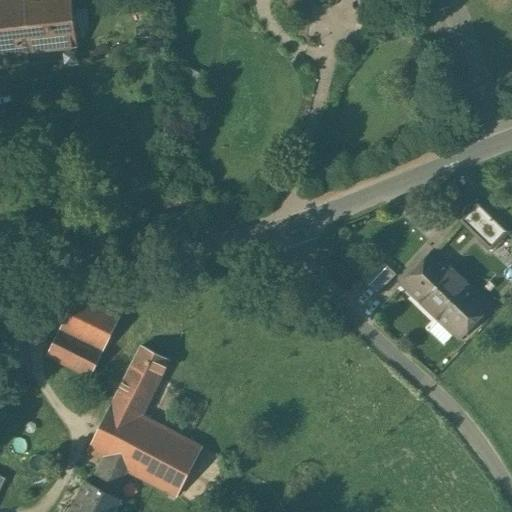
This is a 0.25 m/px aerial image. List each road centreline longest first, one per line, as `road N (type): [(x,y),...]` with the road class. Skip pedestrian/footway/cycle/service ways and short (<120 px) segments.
road 1 (unclassified): [(279,232),(310,279),(448,406),(511,494)]
road 2 (unclassified): [(0,240),(187,248),(279,232)]
road 3 (unclassified): [(279,232),(511,139)]
